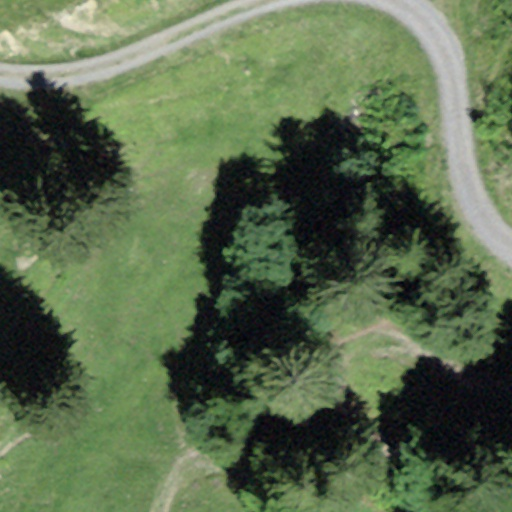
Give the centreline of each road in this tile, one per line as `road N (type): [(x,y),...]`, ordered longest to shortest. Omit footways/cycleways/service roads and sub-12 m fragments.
road 1 (track): [(511,267),(472,195),(436,42),(409,4),(383,0)]
road 2 (track): [(290,0),(88,73),(0,63)]
